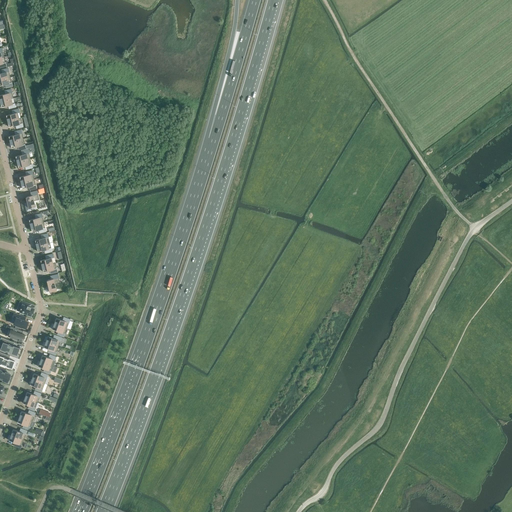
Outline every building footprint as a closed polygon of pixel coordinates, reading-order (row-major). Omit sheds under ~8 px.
[(1,70),(2,73),(0,73),(0,79),(10,77),(9,72),(8,68),(1,70)] [(11,83),(10,77),(0,79),(0,85),(5,84),(6,88),(12,86),(12,82),(11,83)] [(5,94),(0,95),(0,101),(13,98),(12,93),(11,89),(4,90),(5,94)] [(13,98),(0,101),(0,102),(0,106),(1,106),(1,107),(8,105),(9,109),(15,107),(15,103),(12,104),(11,99),(13,98)] [(20,118),(18,118),(17,113),(19,112),(18,109),(12,110),(13,114),(6,115),(7,121),(20,118)] [(22,123),(20,118),(7,121),(9,127),(15,125),(16,128),(23,127),(22,123)] [(15,135),(8,136),(10,142),(23,139),(22,133),(21,130),(14,131),(15,135)] [(24,144),(23,139),(10,142),(10,143),(8,143),(9,147),(11,147),(11,148),(18,146),(19,149),(25,148),(25,144),(24,144)] [(17,162),(30,159),(29,153),(28,150),(21,151),(22,154),(15,156),(17,162)] [(17,162),(18,168),(25,166),(26,169),(32,168),(31,164),(30,159),(17,162)] [(21,183),(34,179),(33,174),(32,170),(25,172),(26,175),(19,177),(21,183)] [(34,179),(21,183),(22,188),(29,187),(30,190),(36,188),(35,185),(34,179)] [(494,199),(492,198),(489,200),(492,204),(495,202),(494,201),(499,197),(499,198),(502,196),(501,195),(506,192),(507,193),(510,190),(509,189),(511,186),(511,182),(511,183),(511,185),(509,188),(508,187),(507,187),(504,189),(504,190),(505,191),(501,194),(501,193),(499,193),(497,195),(497,196),(498,197),(494,200),(494,199)] [(26,211),(36,209),(35,206),(34,200),(39,199),(38,194),(37,191),(30,192),(31,196),(26,197),(29,208),(26,211)] [(30,225),(43,222),(42,217),(41,213),(35,215),(36,218),(29,220),(30,225)] [(38,230),(39,233),(46,231),(45,228),(43,222),(30,225),(32,231),(38,230)] [(42,238),(35,240),(36,246),(49,242),(48,237),(47,233),(41,235),(42,238)] [(49,243),(49,242),(36,246),(38,251),(44,250),(45,253),(52,251),(51,248),(49,248),(47,243),(49,243)] [(47,259),(40,260),(42,266),(55,263),(53,263),(51,258),(54,257),(53,254),(46,255),(47,259)] [(56,268),(55,263),(42,266),(43,272),(50,270),(51,273),(57,272),(56,268)] [(45,286),(46,291),(49,291),(50,291),(56,290),(55,284),(60,283),(59,278),(58,274),(51,276),(52,279),(47,280),(48,286),(45,286)] [(21,309),(20,311),(30,315),(31,313),(32,313),(34,309),(30,307),(29,306),(28,306),(29,303),(20,300),(19,304),(22,305),(21,308),(21,307),(20,309),(21,309)] [(26,317),(13,312),(12,316),(16,318),(13,324),(26,328),(28,322),(24,320),(25,318),(23,318),(23,316),(26,317)] [(62,320),(56,318),(54,323),(66,328),(68,323),(69,323),(70,319),(64,317),(62,320)] [(58,331),(57,334),(63,337),(65,333),(64,333),(66,328),(54,323),(54,324),(52,323),(50,327),(52,328),(52,329),(58,331)] [(24,334),(22,333),(23,331),(7,325),(6,328),(8,329),(11,330),(10,332),(9,333),(8,336),(14,338),(16,339),(22,341),(24,334)] [(45,341),(58,346),(60,341),(62,337),(55,335),(54,338),(48,336),(47,337),(45,336),(44,340),(46,341),(45,341)] [(0,348),(17,355),(20,348),(13,345),(14,342),(1,337),(0,339),(0,348)] [(58,346),(45,341),(45,342),(44,342),(42,345),(44,346),(43,347),(50,349),(49,353),(55,355),(56,351),(58,346)] [(0,363),(12,368),(15,361),(9,359),(10,356),(0,352),(0,363)] [(40,361),(53,365),(51,364),(52,359),(55,360),(56,357),(50,354),(49,357),(42,355),(40,361)] [(38,365),(38,366),(44,368),(43,372),(50,374),(51,371),(51,370),(53,365),(40,361),(38,361),(37,364),(38,365)] [(5,372),(6,369),(6,370),(6,369),(0,366),(0,378),(7,381),(10,374),(5,372)] [(34,373),(32,379),(44,383),(46,378),(48,375),(41,372),(40,376),(34,373)] [(41,392),(43,389),(42,389),(44,383),(32,379),(30,384),(36,387),(35,390),(41,392)] [(27,392),(25,397),(37,402),(39,397),(40,397),(41,393),(34,391),(33,394),(27,392)] [(35,401),(37,402),(25,397),(23,403),(29,405),(28,408),(34,411),(36,407),(33,406),(35,401)] [(49,420),(52,412),(41,408),(39,413),(46,415),(45,418),(49,420)] [(21,411),(19,416),(32,421),(34,422),(36,417),(34,416),(35,412),(29,410),(28,413),(21,411)] [(30,426),(32,421),(19,416),(17,422),(24,424),(22,428),(29,430),(30,426)] [(13,429),(11,435),(23,439),(25,434),(26,434),(27,431),(21,428),(19,431),(13,429)] [(21,444),(23,439),(11,435),(10,435),(9,435),(7,439),(9,439),(9,440),(15,443),(14,446),(20,448),(22,445),(21,444)]
